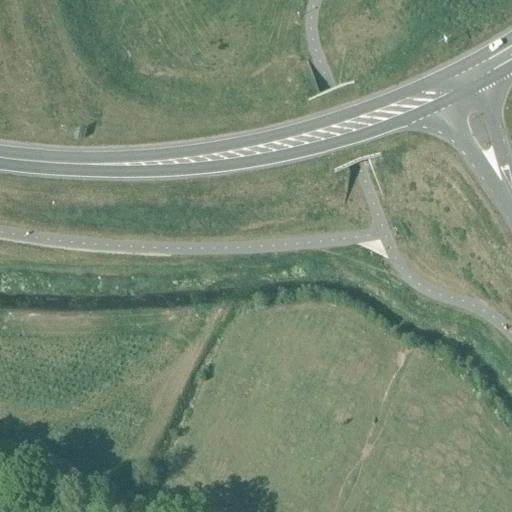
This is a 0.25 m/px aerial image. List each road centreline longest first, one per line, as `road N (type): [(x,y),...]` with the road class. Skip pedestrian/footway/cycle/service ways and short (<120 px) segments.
road 1 (tertiary): [(448,74),(329,122),(108,165)]
road 2 (tertiary): [(108,165),(173,171),(261,160),(337,144),(442,98)]
road 3 (track): [(0,337),(95,338),(123,350),(130,368),(129,381),(110,398),(0,411)]
